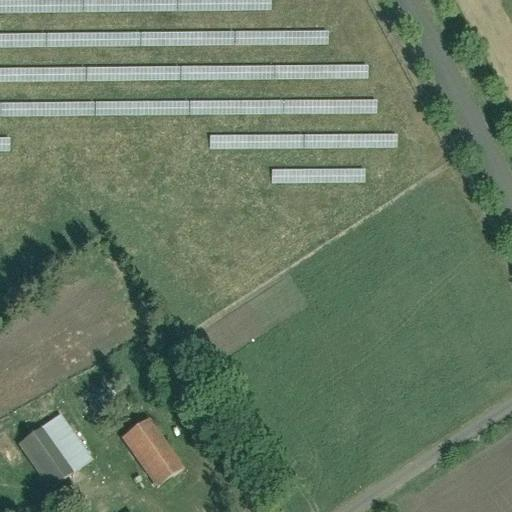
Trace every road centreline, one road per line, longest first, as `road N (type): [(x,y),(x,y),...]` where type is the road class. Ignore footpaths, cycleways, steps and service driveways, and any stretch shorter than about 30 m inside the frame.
road 1 (unclassified): [(403,0),(511,204)]
road 2 (unclassified): [(511,407),(354,511)]
